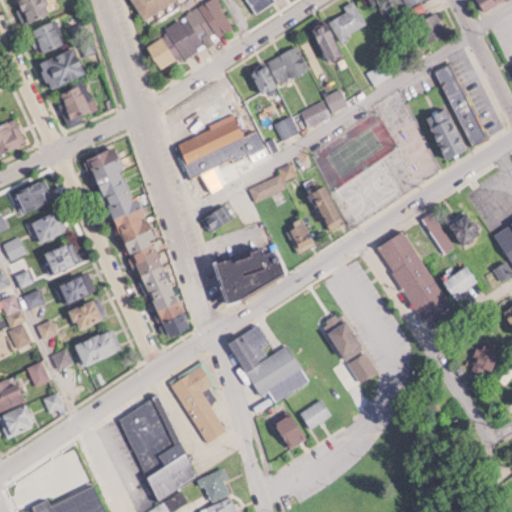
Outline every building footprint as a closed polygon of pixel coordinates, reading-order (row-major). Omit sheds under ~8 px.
[(54,10),(48,0),(16,0),(28,23),(54,10)] [(213,0),(146,37),(163,68),(236,29),(220,0),(213,0)] [(339,37),(367,23),(356,0),(353,0),(344,4),(347,11),(315,26),(330,59),(346,52),(339,37)] [(418,18),(426,42),(447,35),(440,12),(418,18)] [(68,39),(56,17),(34,29),(47,52),(68,39)] [(311,69),(300,44),(252,66),(263,91),(311,69)] [(55,85),(88,71),(77,45),(44,59),(55,85)] [(368,70),(376,84),(396,72),(396,71),(411,62),(403,49),(368,70)] [(454,61),(438,67),(470,144),(486,137),(454,61)] [(87,80),(58,93),(71,122),(101,109),(87,80)] [(349,102),(341,87),(326,94),(334,109),(349,102)] [(332,113),(324,98),(302,109),(310,125),(332,113)] [(427,116),(449,158),(469,147),(448,106),(427,116)] [(200,196),(227,184),(220,169),(209,174),(208,171),(265,144),(258,128),(246,133),(236,113),(175,142),(200,196)] [(285,138),(300,130),(292,113),(276,121),(285,138)] [(0,152),(28,140),(17,115),(0,122),(0,152)] [(90,156),(166,338),(193,327),(117,144),(90,156)] [(298,174),(292,161),(279,166),(282,172),(250,185),(256,199),(288,186),(285,179),(298,174)] [(56,195),(45,176),(17,191),(27,210),(56,195)] [(346,221),(329,182),(315,189),(332,227),(346,221)] [(232,216),(224,204),(204,217),(212,229),(232,216)] [(60,209),(34,219),(42,240),(68,229),(60,209)] [(425,214),(442,251),(453,246),(436,209),(425,214)] [(483,234),(471,210),(451,220),(463,243),(483,234)] [(298,251),(317,243),(305,216),(286,224),(298,251)] [(511,259),(511,220),(495,230),(511,259)] [(406,228),(379,244),(421,318),(448,302),(406,228)] [(5,241),(13,256),(27,249),(20,234),(5,241)] [(56,271),(80,261),(71,240),(47,251),(56,271)] [(280,247),(268,251),(266,245),(216,262),(228,299),(291,279),(280,247)] [(454,295),(479,281),(469,264),(445,278),(454,295)] [(0,286),(10,283),(4,267),(0,268),(0,286)] [(98,289),(90,269),(58,283),(67,303),(98,289)] [(46,298),(40,286),(25,293),(31,306),(46,298)] [(11,326),(19,346),(34,340),(24,319),(26,318),(16,292),(1,298),(12,326),(11,326)] [(106,318),(99,297),(71,307),(78,328),(106,318)] [(368,350),(349,318),(329,330),(348,361),(368,350)] [(305,370),(289,342),(270,353),(265,345),(271,342),(261,323),(231,339),(262,395),(305,370)] [(77,343),(87,364),(123,348),(114,327),(77,343)] [(60,366),(72,361),(66,348),(54,353),(60,366)] [(28,366),(38,385),(52,378),(42,359),(28,366)] [(228,430),(204,389),(214,383),(203,364),(173,382),(208,441),(228,430)] [(0,379),(0,409),(1,412),(26,399),(14,373),(0,379)] [(46,397),(53,412),(65,405),(58,391),(46,397)] [(164,396),(122,412),(155,496),(198,480),(164,396)] [(301,412),(312,427),(333,413),(322,397),(301,412)] [(0,415),(10,436),(38,424),(28,402),(0,415)] [(294,446),(309,435),(292,412),(277,424),(294,446)] [(136,511),(132,503),(109,511),(107,511),(99,491),(116,484),(100,443),(81,451),(95,485),(52,502),(50,497),(35,503),(38,511),(136,511)] [(233,494),(226,468),(203,475),(210,500),(233,494)] [(239,511),(235,498),(202,507),(203,511),(239,511)]
